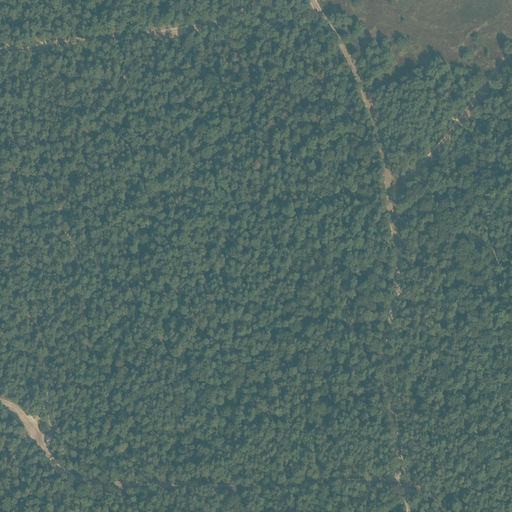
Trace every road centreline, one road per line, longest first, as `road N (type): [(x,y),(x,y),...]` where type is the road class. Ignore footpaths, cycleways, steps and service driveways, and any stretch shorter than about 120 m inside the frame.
road 1 (track): [(402,482),(386,343),(396,242),(391,207)]
road 2 (track): [(0,49),(178,32),(267,0)]
road 3 (track): [(213,488),(95,484),(61,472),(32,426),(0,402)]
road 4 (track): [(215,511),(213,488),(402,482)]
road 5 (track): [(389,191),(415,173),(511,61)]
road 6 (track): [(315,0),(382,138)]
